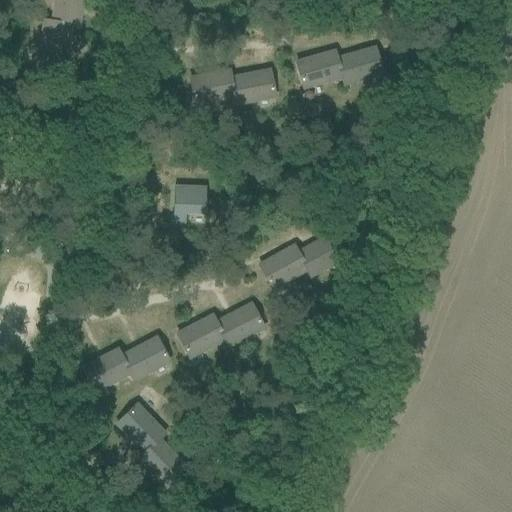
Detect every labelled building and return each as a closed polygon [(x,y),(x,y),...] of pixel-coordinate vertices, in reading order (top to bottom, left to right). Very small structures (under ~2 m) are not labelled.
[(43,22),(81,28),(84,0),(53,0),(50,20),(43,19),(43,22)] [(36,59),(67,64),(73,27),(43,22),(36,59)] [(341,80),(343,87),(383,76),(375,47),(337,58),(335,50),(333,50),(341,80)] [(294,61),(303,91),(341,80),(333,50),(294,61)] [(230,69),(187,79),(194,108),(202,106),(234,99),(229,74),(231,73),(230,69)] [(231,73),(229,74),(234,99),(236,98),(239,108),(277,99),(270,69),(232,78),(231,73)] [(174,224),(184,224),(184,217),(205,217),(205,188),(174,188),(174,224)] [(306,272),(310,279),(347,259),(333,232),(298,251),(294,244),(292,245),(306,272)] [(255,265),(270,292),(306,272),(292,245),(255,265)] [(223,343),(227,350),(264,330),(250,303),(216,321),(212,314),(209,316),(223,343)] [(175,334),(189,361),(223,343),(209,316),(175,334)] [(120,356),(134,383),(170,364),(155,337),(120,356)] [(80,368),(94,395),(128,376),(132,384),(134,383),(120,356),(116,349),(80,368)] [(137,458),(138,459),(163,435),(135,406),(116,424),(143,453),(137,458)] [(138,459),(154,476),(166,489),(186,470),(158,441),(160,440),(164,436),(163,435),(138,459)]
